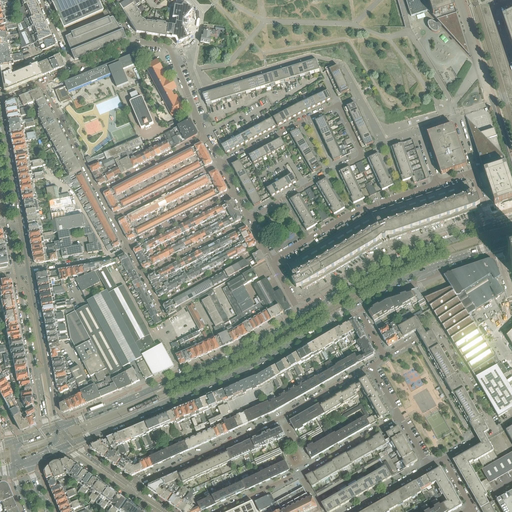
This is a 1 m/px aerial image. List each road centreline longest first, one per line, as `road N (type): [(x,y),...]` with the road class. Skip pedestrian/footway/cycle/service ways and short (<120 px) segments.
road 1 (secondary): [(71,442),(249,367),(355,305)]
road 2 (residential): [(220,164),(339,106),(359,157),(248,219)]
road 3 (secondary): [(301,315),(225,358),(59,427)]
road 4 (residential): [(371,366),(138,483)]
road 5 (secondary): [(490,226),(400,259),(301,315)]
road 6 (residential): [(215,511),(399,415)]
road 7 (residential): [(442,458),(492,423),(437,329),(419,335)]
road 8 (residential): [(271,261),(363,208),(437,183)]
road 9 (residential): [(16,272),(44,431)]
road 10 (tertiary): [(59,427),(28,270)]
road 11 (secondary): [(355,305),(495,244)]
road 12 (residential): [(138,42),(168,47),(205,137)]
road 13 (residential): [(41,82),(98,192)]
road 14 (residential): [(98,192),(205,137)]
road 15 (residential): [(127,247),(234,192)]
road 16 (residential): [(219,163),(112,218)]
